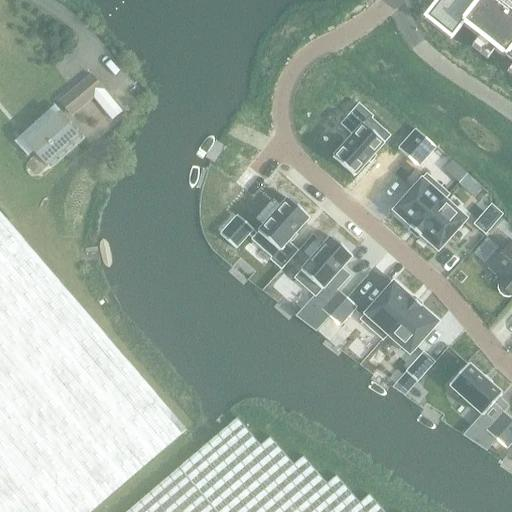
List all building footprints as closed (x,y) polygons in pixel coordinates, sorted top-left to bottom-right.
[(511,0),(436,0),(435,2),(445,9),(437,18),(457,33),(462,27),(503,59),(505,58),(507,60),(511,63),(511,0)] [(341,69),(323,89),(342,106),(360,86),(341,69)] [(89,75),(58,101),(71,116),(93,98),(97,102),(105,95),(89,75)] [(53,107),(20,137),(49,168),(81,138),(53,107)] [(369,117),(332,158),(353,177),(390,136),(369,117)] [(409,125),(392,143),(404,154),(421,135),(409,125)] [(421,135),(404,154),(414,163),(431,144),(421,135)] [(425,174),(392,211),(408,226),(408,227),(414,232),(443,199),(444,200),(448,195),(425,174)] [(481,188),(466,174),(457,184),(473,198),(481,188)] [(287,199),(250,240),(271,258),(269,260),(281,271),(298,252),(287,242),(309,219),(287,199)] [(443,199),(414,232),(419,237),(420,236),(437,252),(465,220),(444,200),(443,199)] [(488,203),(471,222),(480,230),(497,211),(488,203)] [(0,215),(0,511),(90,511),(185,431),(0,215)] [(237,216),(219,235),(235,249),(253,230),(237,216)] [(330,238),(293,279),(315,298),(352,257),(330,238)] [(511,244),(489,269),(490,270),(492,269),(500,277),(496,282),(497,283),(496,284),(498,285),(498,290),(499,294),(503,297),(507,298),(511,297),(511,244)] [(392,283),(359,320),(382,341),(387,336),(386,335),(415,303),(410,298),(409,298),(392,283)] [(335,288),(318,307),(329,317),(346,298),(335,288)] [(346,298),(329,317),(339,326),(356,307),(346,298)] [(415,303),(386,335),(387,336),(409,355),(437,323),(420,308),(421,308),(415,303)] [(340,329),(328,318),(316,331),(328,342),(340,329)] [(424,354),(407,373),(417,382),(434,363),(424,354)] [(469,366),(450,387),(484,418),(503,396),(469,366)] [(392,388),(404,396),(416,382),(405,373),(392,388)] [(511,420),(501,411),(484,430),(496,440),(511,421),(511,420)] [(383,511),(369,495),(359,503),(335,476),(326,484),(302,457),(293,465),(269,438),(259,446),(236,419),(127,511),(383,511)] [(511,421),(496,440),(507,451),(511,444),(511,421)]
